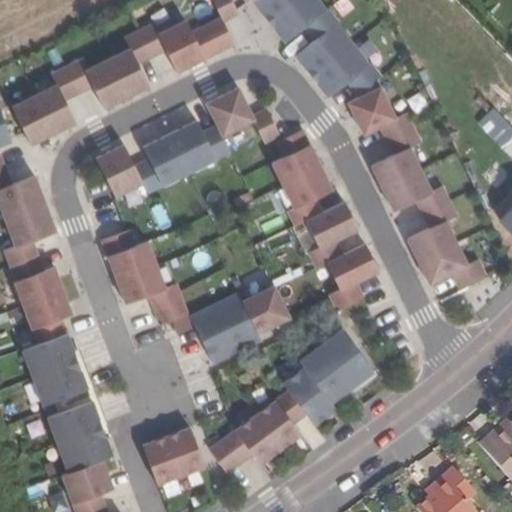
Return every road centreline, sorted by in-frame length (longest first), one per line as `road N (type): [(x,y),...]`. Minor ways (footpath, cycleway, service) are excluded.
road 1 (residential): [(462,369),(423,315),(320,121),(289,81),(260,66),(234,65),(68,150),(58,175),(144,411),(126,433),(152,511)]
road 2 (tertiary): [(276,511),(462,369)]
